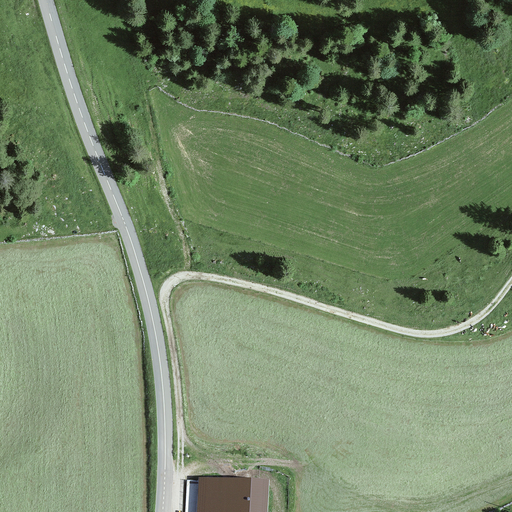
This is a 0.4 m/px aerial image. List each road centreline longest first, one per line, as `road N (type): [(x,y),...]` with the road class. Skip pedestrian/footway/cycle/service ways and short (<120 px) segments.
road 1 (track): [(511,284),(476,319),(431,331),(255,285),(189,278),(166,286),(181,451),(180,475),(164,485)]
road 2 (tertiary): [(46,0),(150,304),(165,406),(163,511)]
